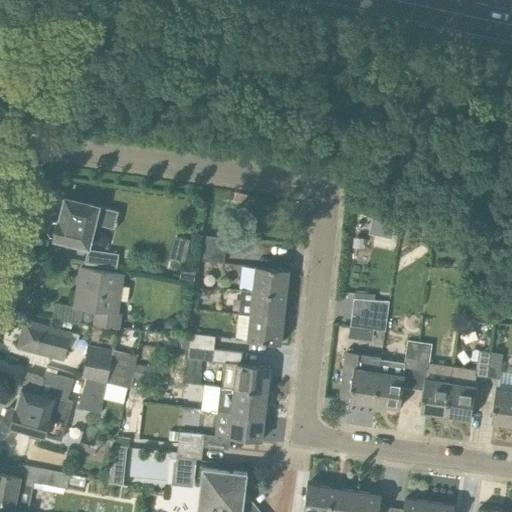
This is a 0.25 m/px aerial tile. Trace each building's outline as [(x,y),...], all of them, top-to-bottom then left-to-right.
[(55,239),(66,241),(91,247),(97,221),(116,225),(119,211),(65,198),(60,221),(59,221),(59,222),(54,221),(50,224),(48,232),(51,237),(55,238),(55,239)] [(395,234),(397,220),(374,217),(372,232),(395,234)] [(226,237),(199,236),(199,249),(225,250),(226,237)] [(225,250),(199,249),(198,262),(224,263),(225,250)] [(84,265),(116,269),(119,254),(87,250),(84,265)] [(289,270),(256,266),(253,291),(286,295),(289,270)] [(56,304),(53,319),(81,323),(83,309),(95,311),(92,325),(115,329),(117,312),(115,312),(120,275),(81,267),(78,292),(85,293),(83,308),(56,304)] [(240,313),(284,319),(286,295),(253,291),(253,292),(242,291),(240,313)] [(281,344),(284,319),(240,313),(240,315),(250,316),(247,341),(281,344)] [(386,318),(352,313),(350,326),(384,331),(386,318)] [(27,324),(21,345),(47,351),(46,356),(62,359),(69,331),(28,322),(27,325),(27,324)] [(214,336),(190,334),(188,346),(213,349),(214,336)] [(377,405),(400,408),(403,387),(415,389),(422,342),(407,340),(404,363),(380,359),(378,371),(381,372),(377,405)] [(424,390),(421,411),(448,415),(454,366),(429,363),(432,344),(422,342),(415,389),(424,390)] [(88,346),(81,376),(87,377),(86,378),(106,383),(106,382),(130,388),(137,356),(113,350),(113,352),(88,346)] [(225,362),(236,363),(236,362),(237,351),(213,349),(188,346),(187,359),(212,361),(225,362)] [(454,366),(448,415),(471,419),(477,375),(489,376),(492,353),(478,351),(475,369),(454,366)] [(364,369),(366,355),(346,352),(339,400),(373,404),(378,371),(364,369)] [(492,353),(489,376),(500,378),(503,354),(492,353)] [(233,386),(267,390),(270,367),(236,362),(236,363),(233,386)] [(43,378),(27,373),(23,387),(22,387),(16,408),(12,407),(6,410),(4,419),(7,425),(30,431),(29,435),(41,438),(42,433),(64,438),(73,403),(67,402),(73,379),(45,372),(43,378)] [(106,383),(86,378),(77,407),(100,414),(106,383)] [(230,413),(265,417),(267,390),(233,386),(230,413)] [(492,422),(511,424),(511,390),(497,388),(492,422)] [(214,436),(262,441),(265,417),(230,413),(217,411),(214,436)] [(204,447),(205,435),(180,431),(179,444),(204,447)] [(204,447),(179,444),(177,456),(202,460),(204,447)] [(0,508),(13,511),(19,511),(27,511),(33,482),(66,488),(67,485),(85,488),(87,478),(18,465),(16,476),(0,473),(0,508)] [(248,473),(202,467),(196,511),(243,511),(244,506),(250,501),(251,500),(245,492),(248,473)] [(329,511),(333,488),(308,484),(303,511),(329,511)] [(355,511),(358,492),(333,488),(329,511),(355,511)] [(358,492),(355,511),(378,511),(381,495),(358,492)] [(428,511),(430,502),(405,498),(402,511),(428,511)] [(243,511),(260,511),(250,501),(244,506),(243,511)] [(430,502),(428,511),(453,511),(455,505),(430,502)]
